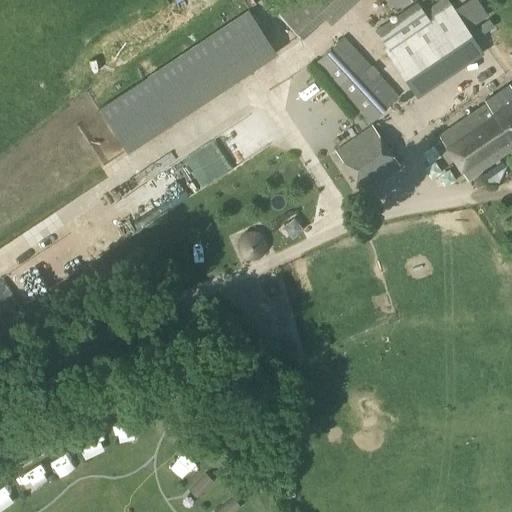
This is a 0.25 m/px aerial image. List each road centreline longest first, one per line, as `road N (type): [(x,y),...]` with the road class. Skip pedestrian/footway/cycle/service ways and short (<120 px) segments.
road 1 (track): [(0,387),(368,214),(511,190)]
road 2 (unknown): [(0,254),(268,83),(332,231)]
